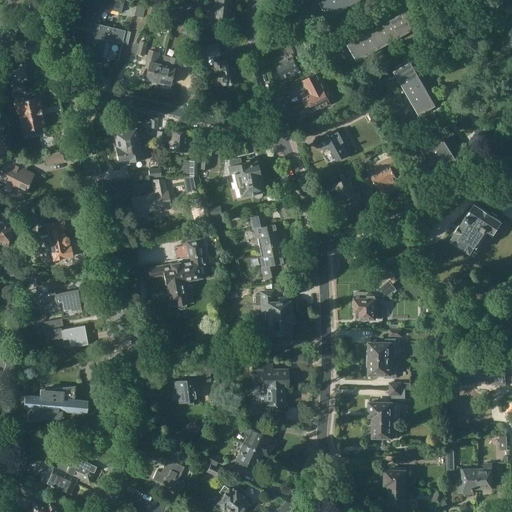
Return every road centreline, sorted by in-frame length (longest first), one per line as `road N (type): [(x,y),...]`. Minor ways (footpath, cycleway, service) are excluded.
road 1 (residential): [(76,97),(135,406),(106,511)]
road 2 (unknown): [(446,195),(393,94),(331,55),(294,0)]
road 3 (residential): [(320,244),(446,195),(486,167),(511,134)]
road 4 (residential): [(280,132),(108,93),(76,97)]
road 5 (residential): [(321,444),(328,365),(320,244)]
road 6 (residential): [(280,132),(260,69),(259,0)]
